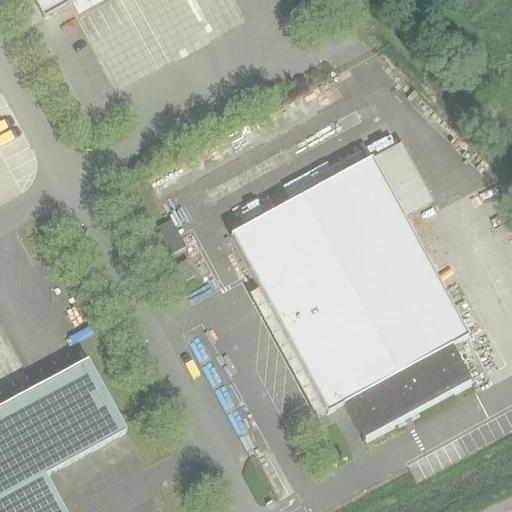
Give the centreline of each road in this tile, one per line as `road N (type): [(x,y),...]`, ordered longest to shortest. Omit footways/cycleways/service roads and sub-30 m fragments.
road 1 (unclassified): [(243,511),(70,181)]
road 2 (unclassified): [(70,181),(326,45)]
road 3 (unclassified): [(70,181),(0,55)]
